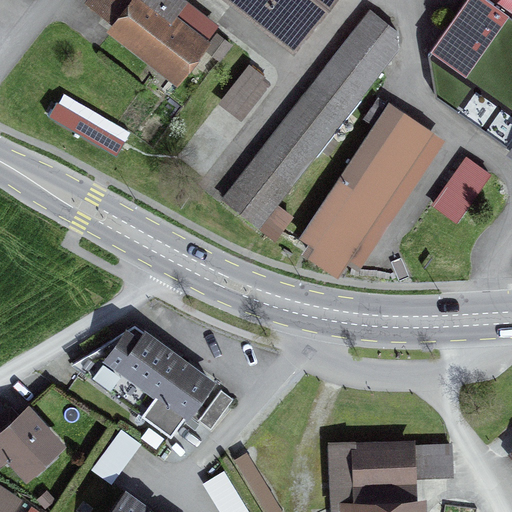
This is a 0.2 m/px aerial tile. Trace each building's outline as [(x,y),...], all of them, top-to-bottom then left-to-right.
[(214,27),(179,0),(89,0),(87,3),(178,73),(214,27)] [(230,0),(294,50),(332,0),(230,0)] [(511,150),(511,18),(486,0),(466,0),(428,54),(435,96),(511,150)] [(511,0),(486,0),(511,18),(511,0)] [(398,31),(370,9),(224,199),(259,226),(399,45),(398,31)] [(271,80),(248,63),(217,102),(240,120),(271,80)] [(119,152),(132,129),(63,89),(50,112),(119,152)] [(311,257),(336,274),(437,122),(396,95),(339,182),(338,181),(302,236),(318,246),(311,257)] [(469,200),(489,172),(468,157),(434,204),(457,220),(471,202),(469,200)] [(170,435),(210,382),(135,326),(73,363),(170,435)] [(233,398),(221,389),(199,419),(211,428),(233,398)] [(60,446),(27,409),(20,416),(11,406),(0,415),(0,423),(5,428),(0,432),(0,461),(8,454),(27,475),(60,446)] [(122,431),(94,469),(108,480),(137,441),(122,431)] [(334,508),(335,508),(413,505),(411,476),(451,474),(450,444),(332,449),(334,508)] [(283,511),(253,446),(238,453),(265,511),(283,511)] [(248,511),(224,471),(207,481),(226,511),(248,511)] [(0,485),(0,510),(2,511),(12,511),(21,499),(0,485)] [(151,511),(126,493),(112,511),(151,511)]
